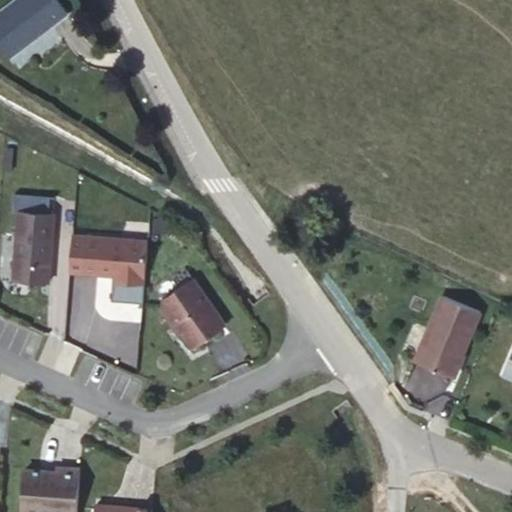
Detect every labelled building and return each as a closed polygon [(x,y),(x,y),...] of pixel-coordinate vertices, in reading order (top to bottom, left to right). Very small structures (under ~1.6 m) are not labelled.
[(59,0),(13,0),(0,10),(0,41),(11,55),(68,12),(59,0)] [(13,280),(48,282),(53,197),(15,195),(14,212),(17,212),(13,280)] [(168,220),(154,219),(153,229),(167,231),(168,220)] [(143,302),(148,240),(73,235),(70,273),(114,276),(112,300),(143,302)] [(161,306),(175,326),(178,324),(182,331),(193,346),(226,324),(194,277),(162,299),(161,306)] [(481,311),(442,295),(414,360),(453,376),(481,311)] [(511,351),(502,374),(511,378),(511,351)] [(68,470),(35,467),(32,509),(59,511),(86,511),(91,466),(68,465),(68,470)] [(163,511),(164,506),(107,502),(106,511),(163,511)]
